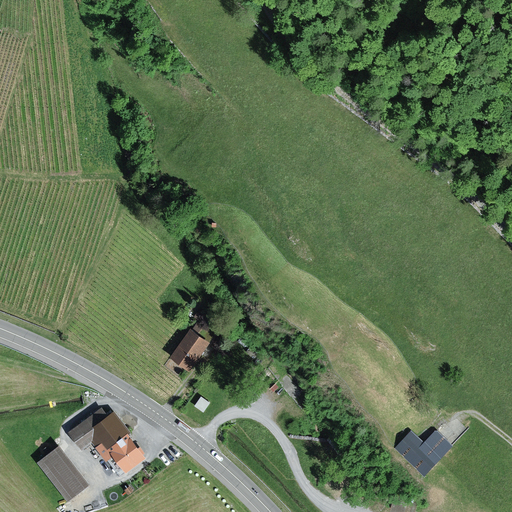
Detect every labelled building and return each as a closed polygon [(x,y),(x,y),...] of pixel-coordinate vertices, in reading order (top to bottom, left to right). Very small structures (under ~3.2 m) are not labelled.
[(194,317),(204,323),(210,314),(200,308),(194,317)] [(206,327),(196,320),(171,356),(191,370),(219,330),(210,323),(206,327)] [(212,404),(202,397),(195,407),(205,414),(212,404)] [(110,413),(104,405),(69,431),(83,449),(93,442),(107,461),(115,455),(126,469),(128,467),(130,469),(143,459),(142,457),(145,454),(130,434),(133,432),(116,409),(110,413)] [(412,430),(395,448),(425,476),(455,445),(437,428),(424,441),(412,430)] [(61,445),(39,462),(69,501),(92,484),(61,445)] [(395,495),(390,511),(394,511),(415,511),(418,502),(395,495)]
